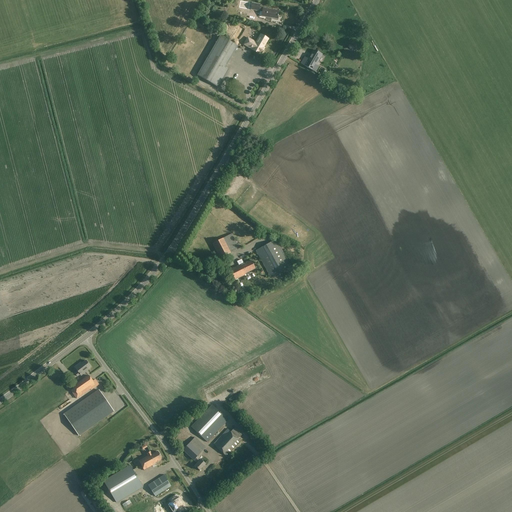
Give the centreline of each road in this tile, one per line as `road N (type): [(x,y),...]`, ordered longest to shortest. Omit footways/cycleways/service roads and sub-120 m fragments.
road 1 (tertiary): [(83,339),(163,260),(317,0)]
road 2 (unclassified): [(206,511),(83,339)]
